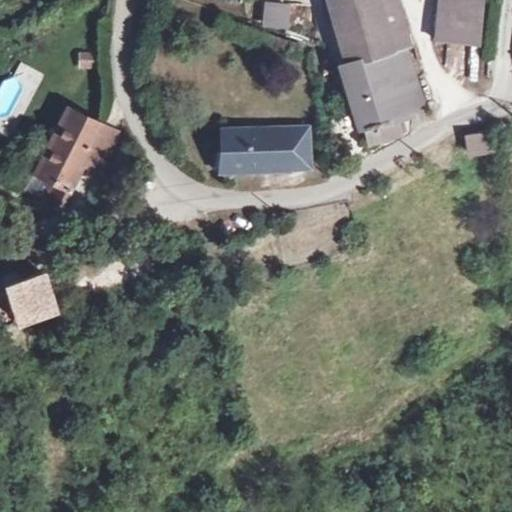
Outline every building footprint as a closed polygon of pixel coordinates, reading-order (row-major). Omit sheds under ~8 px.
[(265,0),(264,0),(260,26),(287,30),(290,4),(265,0)] [(340,65),(359,146),(402,136),(401,119),(414,115),(401,49),(406,49),(395,0),(385,0),(372,2),(371,0),(329,0),(344,65),(340,65)] [(457,40),(458,0),(443,0),(441,40),(457,40)] [(458,0),(457,40),(481,41),(485,0),(458,0)] [(76,69),(97,68),(96,51),(75,52),(76,69)] [(102,124),(65,106),(33,177),(44,183),(69,197),(83,167),(102,124)] [(121,134),(102,124),(83,167),(101,176),(121,134)] [(284,164),(285,126),(219,126),(217,162),(284,164)] [(306,127),(285,126),(284,164),(304,165),(306,127)] [(463,138),(468,160),(494,154),(489,132),(463,138)] [(69,197),(44,183),(35,200),(61,213),(69,197)] [(56,273),(16,281),(24,318),(63,308),(56,273)]
